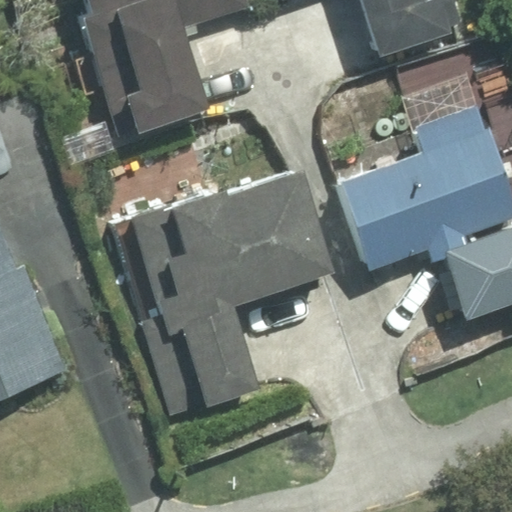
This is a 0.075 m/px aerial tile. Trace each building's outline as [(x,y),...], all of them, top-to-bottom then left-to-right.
[(68,0),(77,23),(51,33),(93,146),(182,112),(152,31),(233,0),(68,0)] [(254,0),(257,7),(273,0),(322,0),(353,72),(453,30),(440,0),(254,0)] [(398,164),(315,192),(344,278),(413,254),(437,324),(511,298),(511,264),(460,111),(388,135),(398,164)] [(280,167),(96,233),(162,417),(239,389),(211,310),(317,272),(280,167)] [(0,391),(49,371),(6,266),(0,268),(0,391)]
